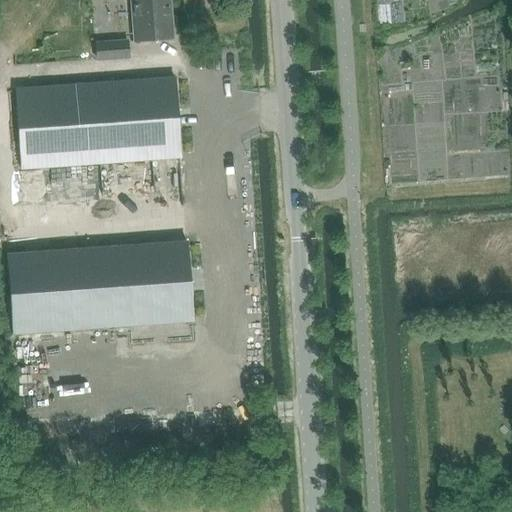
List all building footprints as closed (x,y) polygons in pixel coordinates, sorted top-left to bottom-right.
[(131,0),(135,41),(171,39),(168,0),(131,0)] [(96,60),(128,58),(127,42),(95,44),(96,60)] [(447,154),(447,70),(414,70),(414,84),(411,84),(411,110),(387,110),(386,141),(419,141),(419,162),(495,162),(495,141),(463,141),(463,154),(447,154)] [(20,169),(180,158),(174,78),(14,89),(20,169)] [(232,139),(235,165),(247,164),(245,138),(232,139)] [(12,334),(192,322),(186,242),(6,254),(12,334)]
